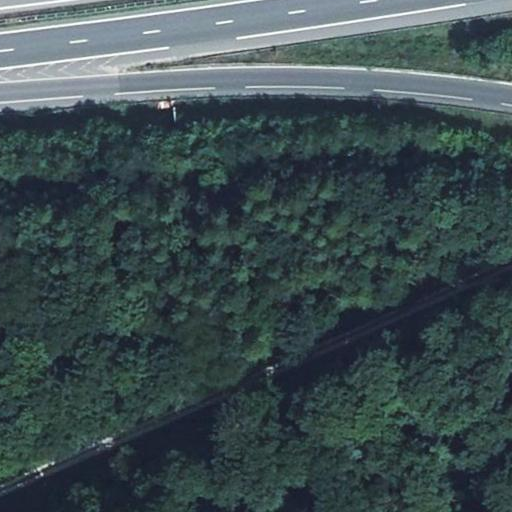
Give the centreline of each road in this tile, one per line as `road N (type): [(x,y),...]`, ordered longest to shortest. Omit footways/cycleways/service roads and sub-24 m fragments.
road 1 (track): [(511,264),(0,484)]
road 2 (motorway): [(0,90),(178,76),(315,76),(511,95)]
road 3 (motorway): [(0,47),(353,0)]
